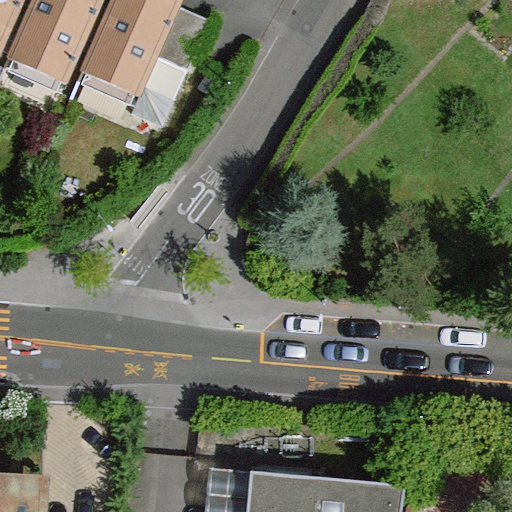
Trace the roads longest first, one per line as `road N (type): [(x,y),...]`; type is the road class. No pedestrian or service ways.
road 1 (residential): [(330,0),(148,280),(124,348)]
road 2 (tertiary): [(511,376),(124,348)]
road 3 (tertiary): [(124,348),(0,340)]
